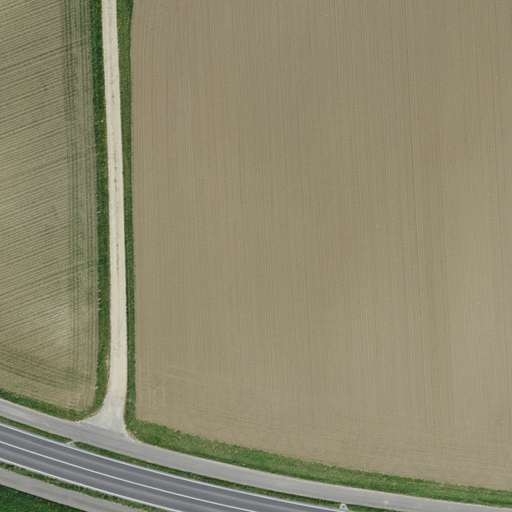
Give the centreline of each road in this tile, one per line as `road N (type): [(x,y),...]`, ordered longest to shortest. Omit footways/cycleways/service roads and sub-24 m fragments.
road 1 (track): [(470,511),(184,463),(0,407)]
road 2 (track): [(103,440),(118,338),(109,0)]
road 3 (primary): [(0,442),(167,496),(253,511)]
road 4 (track): [(0,475),(115,511)]
